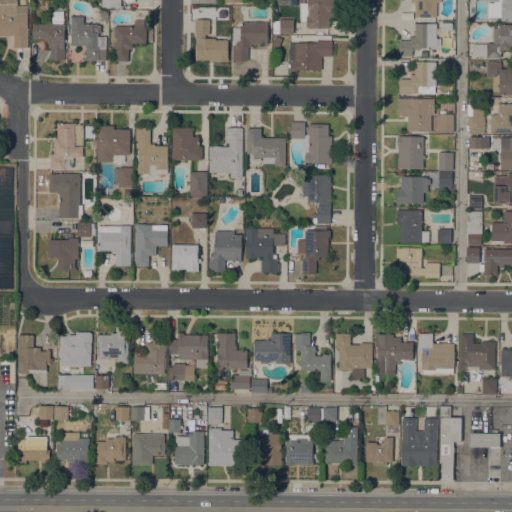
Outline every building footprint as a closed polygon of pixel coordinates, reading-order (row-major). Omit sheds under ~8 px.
[(27,27),(28,27),(27,47),(13,46),(13,34),(10,34),(10,35),(0,35),(0,0),(17,0),(17,13),(18,13),(18,6),(27,6),(27,27)] [(333,0),(333,20),(329,20),(329,27),(306,27),(306,21),(300,21),(300,2),(307,2),(307,0),(333,0)] [(441,0),(441,1),(436,1),(436,16),(415,16),(415,2),(411,2),(411,0),(441,0)] [(511,0),(511,20),(501,20),(501,16),(487,16),(488,2),(494,2),(494,1),(488,1),(488,0),(511,0)] [(52,23),(52,10),(63,10),(63,18),(64,18),(64,20),(63,20),(63,23),(64,23),(64,49),(64,59),(50,59),(50,48),(48,48),(48,38),(32,38),(32,23),(52,23)] [(105,60),(86,60),(86,45),(70,45),(70,42),(67,42),(67,34),(70,34),(71,20),(69,20),(69,16),(71,16),(71,15),(83,16),(83,23),(97,23),(97,24),(100,24),(100,32),(98,32),(98,36),(106,36),(105,60)] [(209,61),(209,59),(196,59),(196,33),(195,33),(195,19),(215,19),(215,37),(215,40),(228,40),(228,61),(209,61)] [(293,19),(293,33),(279,32),(279,19),(293,19)] [(114,25),(134,26),(134,20),(144,20),(144,25),(146,25),(146,42),(132,42),(132,48),(128,48),(128,60),(114,60),(114,25)] [(268,22),(267,44),(264,44),(264,42),(260,42),(260,43),(251,43),(250,47),(248,47),(247,60),(232,60),(232,45),(235,45),(235,41),(232,41),(232,27),(241,27),(241,21),(268,22)] [(436,23),(436,38),(438,38),(438,47),(418,47),(418,48),(412,48),(412,55),(398,55),(398,40),(410,40),(410,35),(414,36),(415,23),(436,23)] [(511,45),(509,45),(509,49),(501,49),(501,57),(486,57),(486,56),(472,55),(472,43),(486,43),(486,42),(492,42),(493,27),(499,27),(499,23),(511,23),(511,45)] [(279,47),(272,45),(275,35),(282,37),(279,47)] [(316,42),(316,40),(332,40),(332,44),(334,44),(333,51),(332,51),(332,55),(321,55),(321,69),(297,69),(297,70),(290,70),(290,66),(288,66),(288,63),(290,63),(290,60),(289,60),(289,42),(316,42)] [(436,61),(436,85),(435,85),(435,93),(411,92),(411,93),(399,93),(399,78),(410,78),(410,74),(414,74),(415,61),(436,61)] [(501,61),(501,68),(506,68),(506,67),(511,67),(511,73),(511,94),(499,94),(499,91),(492,91),(492,75),(486,75),(486,61),(501,61)] [(434,98),(434,113),(431,113),(431,131),(407,130),(407,116),(402,116),(402,114),(398,114),(398,97),(434,98)] [(485,115),(484,133),(468,132),(468,114),(467,114),(467,103),(469,104),(469,99),(484,100),(484,111),(483,111),(483,115),(485,115)] [(511,102),(511,132),(490,132),(490,123),(488,123),(488,114),(491,114),(491,113),(497,113),(497,102),(511,102)] [(453,132),(437,131),(437,113),(453,113),(453,132)] [(331,163),(310,162),(310,163),(305,163),(305,159),(304,159),(304,156),(305,156),(306,153),(301,153),(301,138),(290,137),(291,121),(305,121),(305,125),(308,125),(308,123),(328,124),(328,135),(332,135),(331,163)] [(57,122),(76,122),(76,124),(83,124),(83,146),(82,146),(82,156),(73,156),(73,167),(65,167),(65,168),(49,168),(49,153),(54,153),(54,138),(57,138),(57,122)] [(97,125),(113,125),(113,128),(129,128),(129,154),(113,154),(112,161),(97,161),(97,125)] [(148,173),(148,174),(142,174),(142,173),(137,173),(137,163),(138,163),(138,146),(137,146),(137,140),(135,140),(135,126),(150,127),(150,143),(155,143),(155,145),(167,145),(167,162),(168,162),(167,173),(148,173)] [(172,159),(172,126),(193,126),(193,136),(199,136),(199,145),(202,145),(202,159),(172,159)] [(242,177),(236,177),(230,177),(230,171),(209,171),(209,146),(211,146),(217,145),(221,146),(229,146),(229,141),(226,141),(226,127),(236,126),(242,127),(242,177)] [(246,127),(261,127),(260,137),(285,137),(285,165),(274,165),(274,162),(263,162),(263,157),(254,157),(254,153),(246,153),(246,127)] [(398,167),(398,146),(397,146),(397,134),(399,134),(399,136),(423,136),(423,155),(425,155),(425,158),(423,158),(423,168),(398,167)] [(489,136),(489,148),(468,147),(468,136),(489,136)] [(511,167),(510,167),(510,169),(500,169),(500,148),(490,148),(490,136),(511,136),(511,167)] [(452,169),(438,169),(438,152),(453,152),(452,169)] [(132,195),(119,195),(119,184),(113,184),(113,167),(118,167),(119,166),(132,167),(132,195)] [(189,171),(207,171),(206,195),(189,195),(189,171)] [(438,171),(452,171),(451,189),(438,189),(438,171)] [(79,173),(79,176),(80,176),(80,179),(80,204),(82,204),(82,217),(59,217),(59,192),(49,192),(49,172),(79,173)] [(507,176),(507,173),(511,173),(511,203),(494,203),(494,191),(494,176),(507,176)] [(330,223),(317,223),(317,222),(313,222),(313,212),(316,212),(316,207),(319,207),(319,201),(307,201),(307,195),(302,195),(303,174),(330,174),(330,223)] [(400,175),(423,176),(423,177),(427,177),(427,178),(430,178),(430,183),(428,183),(427,191),(423,191),(423,202),(402,202),(402,203),(398,202),(398,205),(396,205),(396,196),(397,196),(397,187),(400,187),(400,175)] [(481,207),(469,208),(469,195),(481,195),(481,207)] [(94,214),(87,218),(83,212),(91,208),(94,214)] [(422,209),(421,230),(429,230),(429,241),(421,241),(421,242),(400,242),(400,222),(396,222),(396,209),(422,209)] [(482,233),(481,233),(481,244),(467,244),(468,232),(467,232),(467,210),(482,210),(482,233)] [(503,222),(503,210),(511,210),(511,242),(491,242),(491,236),(489,236),(489,224),(491,224),(491,222),(503,222)] [(206,212),(206,227),(191,227),(191,223),(190,223),(190,220),(192,220),(192,212),(206,212)] [(90,221),(90,235),(77,235),(77,221),(90,221)] [(135,223),(145,223),(145,224),(167,224),(167,245),(156,245),(155,254),(148,254),(148,265),(134,265),(134,251),(135,251),(135,223)] [(120,225),(131,225),(130,265),(115,265),(116,253),(113,253),(113,250),(98,249),(98,225),(120,225)] [(246,227),(273,228),(273,232),(284,233),(284,245),(273,245),(273,254),(276,254),(276,258),(277,258),(277,262),(279,262),(279,271),(277,271),(260,271),(261,258),(263,258),(263,255),(259,255),(259,257),(256,257),(256,258),(246,258),(246,227)] [(450,228),(451,242),(437,242),(437,228),(450,228)] [(327,230),(327,229),(330,229),(330,239),(328,239),(328,246),(327,246),(327,257),(319,256),(319,259),(316,259),(316,273),(302,273),(302,257),(304,257),(305,253),(297,253),(297,239),(305,239),(305,230),(327,230)] [(224,271),(208,270),(208,257),(210,257),(210,252),(214,252),(215,230),(236,230),(236,234),(242,234),(241,261),(232,261),(232,259),(225,259),(224,271)] [(48,239),(68,239),(68,237),(78,237),(78,254),(75,254),(75,270),(58,270),(58,256),(48,256),(48,239)] [(198,244),(197,258),(201,258),(201,262),(198,262),(198,270),(186,270),(186,268),(182,267),(182,270),(172,269),(172,244),(198,244)] [(479,262),(466,262),(466,246),(479,246),(479,262)] [(421,247),(421,267),(424,267),(424,262),(439,262),(439,277),(424,277),(424,275),(399,275),(399,257),(396,257),(396,247),(421,247)] [(511,248),(511,264),(504,263),(504,267),(499,266),(499,263),(497,263),(497,274),(483,274),(483,271),(478,271),(479,263),(483,263),(484,248),(511,248)] [(111,334),(111,332),(116,332),(116,330),(126,330),(126,333),(128,333),(128,362),(117,362),(117,357),(104,357),(104,358),(101,358),(101,357),(98,357),(98,334),(111,334)] [(91,342),(90,365),(60,364),(61,355),(58,355),(58,351),(61,351),(61,342),(60,342),(60,335),(66,335),(66,334),(75,334),(76,331),(90,331),(90,333),(92,333),(91,342)] [(134,372),(134,351),(145,351),(145,341),(152,342),(152,331),(167,331),(166,345),(165,345),(165,373),(134,372)] [(300,370),(300,348),(294,348),(294,331),(309,331),(309,345),(315,345),(315,355),(322,355),(322,353),(331,353),(330,380),(319,380),(320,370),(300,370)] [(178,358),(178,353),(169,353),(169,338),(177,338),(177,332),(183,332),(183,334),(207,334),(207,358),(178,358)] [(249,388),(230,388),(231,374),(236,374),(237,368),(230,368),(230,369),(217,369),(217,332),(235,332),(235,345),(236,345),(236,349),(247,349),(247,368),(248,368),(248,363),(251,363),(251,374),(249,374),(249,388)] [(290,363),(275,362),(275,360),(268,360),(268,362),(260,362),(260,359),(254,359),(254,339),(271,339),(271,333),(290,333),(290,363)] [(372,367),(353,367),(353,369),(339,369),(339,347),(335,347),(336,333),(350,333),(350,344),(360,344),(360,342),(372,342),(372,367)] [(400,333),(400,341),(413,341),(413,358),(404,358),(404,360),(400,360),(400,363),(395,363),(395,369),(384,369),(384,359),(377,359),(377,333),(400,333)] [(422,373),(422,368),(422,347),(418,347),(418,333),(432,333),(432,342),(454,343),(454,373),(422,373)] [(460,333),(473,333),(473,342),(480,342),(480,340),(495,341),(495,369),(465,368),(465,362),(460,362),(460,333)] [(17,371),(17,366),(18,366),(18,353),(17,353),(17,334),(33,334),(33,347),(40,347),(40,350),(46,350),(46,349),(50,349),(50,357),(52,357),(52,361),(50,361),(50,363),(46,363),(46,372),(17,371)] [(511,377),(510,377),(510,376),(500,375),(500,371),(501,371),(501,347),(511,347),(511,350),(511,377)] [(172,379),(172,378),(168,378),(168,368),(172,368),(172,362),(185,363),(185,364),(194,364),(194,379),(172,379)] [(93,374),(93,387),(58,387),(58,374),(93,374)] [(95,374),(108,374),(108,387),(95,387),(95,374)] [(267,378),(266,386),(271,386),(271,392),(266,392),(266,391),(251,391),(251,378),(267,378)] [(496,378),(496,393),(481,393),(482,378),(496,378)] [(165,382),(165,390),(154,390),(154,382),(165,382)] [(301,392),(301,385),(302,385),(302,383),(305,383),(305,385),(312,385),(312,392),(301,392)] [(53,418),(39,418),(39,405),(53,405),(53,418)] [(67,419),(53,418),(54,405),(68,405),(67,419)] [(129,419),(115,418),(115,405),(129,406),(129,419)] [(149,406),(148,419),(130,419),(130,405),(149,406)] [(206,405),(206,419),(203,419),(203,417),(201,417),(201,409),(199,409),(198,409),(198,405),(199,405),(206,405)] [(439,405),(450,405),(450,416),(461,416),(460,440),(453,440),(452,480),(439,480),(439,407),(439,405)] [(222,423),(207,423),(207,406),(222,406),(222,423)] [(320,420),(307,420),(307,406),(320,406),(320,420)] [(336,420),(323,420),(323,407),(336,406),(336,420)] [(262,421),(247,421),(247,407),(262,407),(262,421)] [(398,425),(387,424),(388,410),(398,410),(398,425)] [(401,465),(401,417),(416,417),(416,430),(423,430),(423,417),(437,417),(437,465),(401,465)] [(180,432),(168,431),(168,418),(180,418),(180,432)] [(357,464),(347,464),(347,461),(325,461),(325,444),(328,444),(328,440),(343,440),(344,434),(345,434),(345,426),(357,426),(357,464)] [(242,462),(237,462),(237,465),(208,464),(208,427),(221,427),(221,429),(233,429),(233,439),(242,439),(242,462)] [(263,463),(264,453),(255,453),(255,433),(259,433),(259,427),(272,427),(272,433),(281,433),(281,450),(282,450),(281,464),(263,463)] [(203,464),(175,463),(175,435),(189,435),(189,430),(204,430),(203,464)] [(82,437),(82,432),(88,432),(88,437),(90,437),(89,463),(71,463),(71,461),(66,461),(67,459),(56,458),(56,445),(59,445),(60,431),(79,431),(79,437),(82,437)] [(500,433),(499,447),(470,446),(470,443),(470,432),(500,433)] [(26,459),(26,462),(23,462),(23,461),(20,461),(20,463),(17,463),(17,438),(40,438),(40,433),(46,433),(46,448),(49,448),(49,463),(46,463),(46,462),(43,462),(43,463),(40,463),(40,459),(26,459)] [(132,433),(141,433),(141,434),(165,434),(165,454),(152,454),(152,464),(132,464),(132,433)] [(125,459),(112,459),(112,461),(107,461),(107,463),(95,463),(95,440),(105,440),(105,437),(113,437),(113,436),(119,436),(119,434),(122,434),(122,436),(125,436),(125,459)] [(392,436),(392,461),(386,461),(386,464),(372,464),(372,461),(365,461),(365,441),(377,441),(377,443),(381,443),(381,439),(384,439),(384,436),(385,436),(392,436)] [(296,439),(296,437),(306,437),(306,440),(312,440),(312,459),(313,459),(313,464),(297,464),(297,463),(285,463),(285,439),(296,439)]
